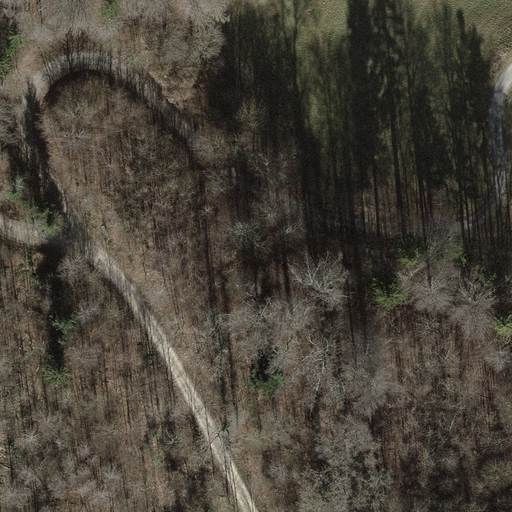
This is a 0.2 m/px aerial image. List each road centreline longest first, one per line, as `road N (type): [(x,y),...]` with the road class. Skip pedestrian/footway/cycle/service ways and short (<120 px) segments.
road 1 (track): [(511,69),(493,102),(511,214),(484,228),(423,232),(321,215),(265,188),(149,67),(122,51),(66,53),(35,91),(42,154)]
road 2 (track): [(0,223),(95,248),(130,291),(250,511)]
